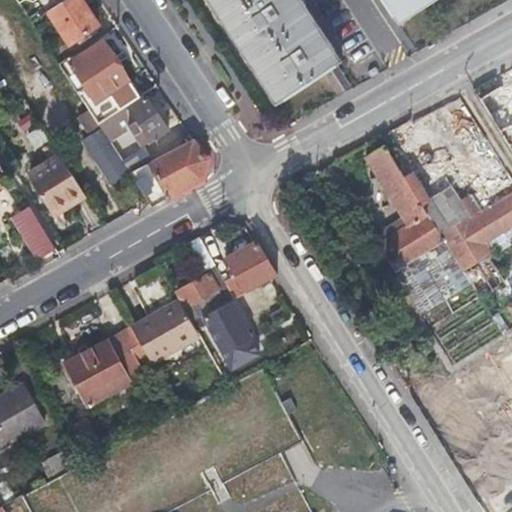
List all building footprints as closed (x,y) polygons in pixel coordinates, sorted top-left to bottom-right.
[(100,24),(83,0),(66,0),(49,11),(71,43),(100,24)] [(335,66),(342,61),(301,0),(206,0),(276,105),(324,73),(337,94),(349,86),(335,66)] [(382,0),(399,24),(435,0),(382,0)] [(129,104),(140,96),(104,41),(72,62),(93,96),(84,102),(94,117),(98,123),(129,104)] [(511,81),(483,97),(503,136),(511,130),(511,81)] [(103,131),(105,133),(131,118),(147,143),(169,129),(146,95),(130,105),(129,104),(98,123),(103,131)] [(93,138),(103,131),(98,123),(94,117),(84,124),(93,138)] [(118,190),(134,180),(129,172),(105,133),(88,144),(118,190)] [(148,162),(168,197),(202,178),(204,168),(206,157),(193,138),(148,162)] [(398,270),(445,240),(440,232),(426,209),(422,203),(405,176),(387,146),(367,157),(410,225),(381,243),(398,270)] [(82,194),(61,159),(31,177),(51,212),(82,194)] [(134,180),(151,206),(168,197),(148,162),(129,172),(134,180)] [(361,249),(318,183),(297,196),(339,262),(361,249)] [(511,243),(511,191),(483,210),(472,217),(469,213),(451,224),(440,232),(445,240),(463,270),(492,250),(495,254),(511,243)] [(440,232),(451,224),(438,202),(426,209),(440,232)] [(55,246),(30,206),(13,216),(38,257),(55,246)] [(215,264),(200,236),(186,244),(199,268),(204,271),(215,264)] [(503,333),(463,270),(445,240),(398,270),(455,364),(503,333)] [(247,292),(272,278),(278,275),(258,241),(255,242),(226,258),(247,292)] [(178,292),(186,308),(192,304),(219,290),(210,274),(178,292)] [(210,311),(223,304),(233,299),(231,294),(229,290),(211,299),(213,301),(207,304),(210,311)] [(233,299),(239,296),(236,290),(231,294),(233,299)] [(152,361),(199,335),(191,321),(184,309),(178,298),(131,325),(133,328),(152,361)] [(191,321),(199,317),(192,304),(186,308),(184,309),(191,321)] [(227,383),(239,377),(232,368),(260,352),(235,310),(228,314),(223,304),(210,311),(199,317),(191,321),(199,335),(200,337),(210,331),(225,358),(216,364),(227,383)] [(152,361),(133,328),(66,362),(88,403),(156,367),(152,361)] [(172,511),(188,504),(305,442),(290,415),(297,410),(291,398),(283,402),(262,366),(239,377),(227,383),(179,409),(83,461),(22,494),(31,511),(172,511)] [(165,410),(176,403),(161,377),(151,384),(165,410)] [(0,444),(47,419),(26,381),(0,395),(0,444)]
